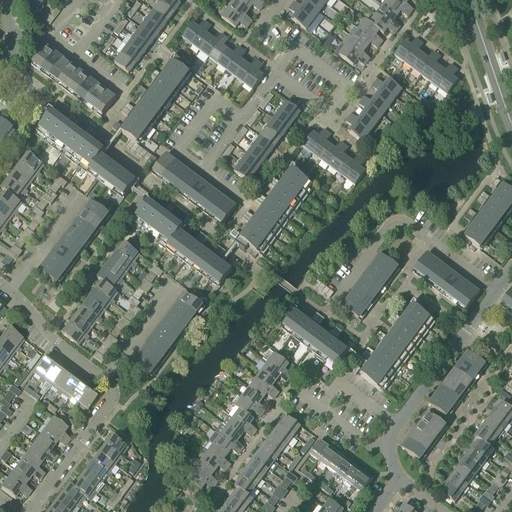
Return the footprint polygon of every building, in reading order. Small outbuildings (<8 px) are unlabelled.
[(40,13),(42,11),(27,0),(24,0),(19,8),(33,18),(38,11),(40,13)] [(41,7),(46,1),(45,0),(27,0),(42,11),(44,9),(41,7)] [(158,2),(174,15),(181,6),(172,0),(163,0),(162,2),(159,0),(158,2)] [(259,13),(262,9),(250,0),(236,0),(235,2),(249,13),(253,8),(259,13)] [(258,0),(250,0),(262,9),(265,5),(258,0)] [(319,14),(326,6),(317,0),(308,0),(305,4),(319,14)] [(390,0),(388,0),(383,8),(397,19),(400,14),(408,19),(411,15),(390,0)] [(408,0),(390,0),(411,15),(413,11),(406,6),(410,1),(408,0)] [(62,10),(67,3),(64,1),(59,7),(62,10)] [(168,24),(174,15),(158,2),(156,5),(159,7),(154,13),(168,24)] [(245,18),(249,13),(235,2),(229,11),(249,26),(252,23),(245,18)] [(132,10),(136,13),(140,7),(137,4),(132,10)] [(319,14),(305,4),(302,9),(295,4),(292,7),(313,23),(319,14)] [(306,32),(313,23),(292,7),(289,11),(296,16),(292,22),(306,32)] [(394,23),(397,19),(383,8),(377,17),(398,32),(400,29),(394,23)] [(131,20),(136,13),(132,10),(127,17),(131,20)] [(51,18),(55,20),(59,14),(56,11),(51,18)] [(249,26),(229,11),(222,20),(236,30),(239,25),(246,30),(249,26)] [(161,33),(168,24),(154,13),(149,19),(146,17),(145,20),(161,33)] [(395,36),(398,32),(377,17),(370,25),(366,22),(384,36),(388,31),(395,36)] [(50,27),(55,20),(51,18),(46,24),(50,27)] [(155,41),(161,33),(145,20),(143,22),(146,24),(141,30),(155,41)] [(119,28),(122,31),(127,24),(124,21),(119,28)] [(364,24),(359,31),(380,47),(383,43),(376,38),(379,33),(384,36),(366,22),(364,24)] [(192,47),(207,26),(204,23),(198,30),(193,26),(183,40),(192,47)] [(201,53),(211,39),(206,36),(211,29),(207,26),(192,47),(201,53)] [(117,37),(122,31),(119,28),(114,34),(117,37)] [(359,31),(355,28),(349,36),(348,36),(352,40),(366,50),(370,45),(377,51),(380,47),(359,31)] [(148,50),(155,41),(141,30),(136,37),(134,35),(132,37),(148,50)] [(209,60),(225,39),(221,36),(216,43),(211,39),(201,53),(209,60)] [(335,39),(330,36),(323,45),(327,49),(335,39)] [(342,45),(346,48),(367,64),(370,60),(363,55),(366,50),(352,40),(348,36),(342,45)] [(142,59),(148,50),(132,37),(130,39),(133,41),(128,48),(142,59)] [(106,45),(110,48),(115,41),(111,38),(106,45)] [(218,66),(228,52),(224,49),(229,42),(225,39),(209,60),(218,66)] [(404,65),(419,43),(416,41),(411,47),(405,43),(395,58),(404,65)] [(412,71),(423,57),(418,53),(423,46),(419,43),(404,65),(412,71)] [(105,54),(110,48),(106,45),(101,51),(105,54)] [(342,45),(333,56),(337,60),(339,57),(340,58),(354,68),(357,62),(364,68),(367,64),(346,48),(342,45)] [(50,61),(55,54),(46,47),(32,66),(41,73),(46,66),(50,60),(50,61)] [(136,67),(142,59),(128,48),(123,54),(121,52),(119,54),(136,67)] [(226,73),(242,52),(238,49),(233,56),(228,52),(218,66),(226,73)] [(235,79),(246,65),(241,62),(246,54),(242,52),(226,73),(235,79)] [(50,79),(64,61),(55,54),(50,61),(50,60),(46,66),(41,73),(50,79)] [(129,76),(136,67),(119,54),(117,56),(120,58),(115,65),(129,76)] [(421,77),(437,57),(433,54),(428,60),(423,57),(412,71),(421,77)] [(430,84),(440,70),(436,66),(441,59),(437,57),(421,77),(430,84)] [(135,145),(137,147),(190,76),(181,69),(184,65),(174,58),(171,63),(173,65),(122,134),(131,142),(132,142),(135,145)] [(67,74),(72,67),(64,61),(50,79),(58,86),(63,79),(63,80),(68,74),(67,74)] [(244,86),(259,65),(256,62),(250,69),(246,65),(235,79),(244,86)] [(259,65),(244,86),(253,92),(263,79),(258,74),(263,67),(259,65)] [(67,92),(81,74),(72,67),(67,74),(68,74),(63,80),(63,79),(58,86),(67,92)] [(439,90),(454,69),(450,67),(445,74),(440,70),(430,84),(439,90)] [(454,69),(439,90),(447,97),(458,83),(452,79),(458,72),(454,69)] [(151,75),(156,79),(159,75),(154,71),(151,75)] [(84,87),(90,80),(81,74),(67,92),(75,99),(80,92),(84,87)] [(153,83),(156,79),(151,75),(147,79),(153,83)] [(84,105),(98,87),(90,80),(84,87),(80,92),(75,99),(84,105)] [(374,85),(395,100),(402,91),(388,81),(384,86),(377,81),(374,85)] [(375,99),(389,109),(395,100),(374,85),(372,89),(378,94),(375,99)] [(102,100),(107,93),(98,87),(84,105),(93,112),(97,106),(98,106),(102,100)] [(138,92),(143,96),(146,92),(141,88),(138,92)] [(199,97),(203,91),(199,88),(195,94),(199,97)] [(140,101),(143,96),(138,92),(135,96),(140,101)] [(97,106),(93,112),(102,119),(116,100),(107,93),(102,100),(98,106),(97,106)] [(265,102),(268,105),(273,98),(270,95),(265,102)] [(361,102),(382,117),(389,109),(375,99),(371,104),(364,98),(361,102)] [(263,111),(268,105),(265,102),(260,108),(263,111)] [(362,116),(376,126),(382,117),(361,102),(358,106),(365,111),(362,116)] [(279,109),(277,111),(294,123),(301,115),(287,104),(282,111),(279,109)] [(125,110),(130,114),(133,110),(128,106),(125,110)] [(124,200),(136,184),(101,158),(104,154),(52,115),(54,112),(50,109),(37,126),(41,129),(37,134),(124,200)] [(127,118),(130,114),(125,110),(122,114),(127,118)] [(279,115),(274,122),(288,132),(294,123),(277,111),(276,113),(279,115)] [(252,119),(255,122),(260,115),(256,113),(252,119)] [(349,119),(370,135),(376,126),(362,116),(358,121),(351,116),(349,119)] [(75,117),(71,123),(76,127),(81,121),(75,117)] [(250,128),(255,122),(252,119),(247,126),(250,128)] [(363,144),(370,135),(349,119),(346,123),(353,128),(349,134),(363,144)] [(0,135),(8,141),(14,132),(0,121),(0,135)] [(266,126),(265,128),(281,141),(288,132),(274,122),(269,128),(266,126)] [(116,133),(117,133),(121,127),(117,124),(112,130),(116,133)] [(90,137),(94,131),(90,128),(86,134),(90,137)] [(266,132),(261,139),(275,149),(281,141),(265,128),(263,130),(266,132)] [(238,136),(242,139),(247,133),(243,130),(238,136)] [(94,131),(90,137),(94,140),(98,134),(94,131)] [(312,155),(327,134),(323,131),(318,138),(313,134),(302,148),(312,155)] [(320,162),(331,148),(326,144),(331,137),(327,134),(312,155),(320,162)] [(237,146),(242,139),(238,136),(234,143),(237,146)] [(253,143),(252,145),(268,158),(275,149),(261,139),(256,145),(253,143)] [(110,149),(113,145),(107,141),(104,145),(110,149)] [(131,151),(135,145),(132,142),(127,148),(131,151)] [(329,168),(345,147),(341,144),(336,151),(331,148),(320,162),(329,168)] [(135,154),(139,148),(137,147),(135,145),(131,151),(135,154)] [(252,149),(247,156),(262,166),(268,158),(252,145),(250,147),(252,149)] [(226,154),(229,156),(234,150),(230,147),(226,154)] [(337,175),(348,160),(343,157),(348,150),(345,147),(329,168),(337,175)] [(139,157),(144,151),(139,148),(135,154),(139,157)] [(143,160),(148,154),(144,151),(139,157),(143,160)] [(148,162),(151,157),(148,154),(143,160),(147,163),(148,162)] [(224,163),(229,156),(226,154),(221,160),(224,163)] [(39,178),(41,176),(39,174),(44,167),(28,156),(21,165),(39,178)] [(240,161),(238,163),(255,175),(262,166),(247,156),(243,162),(240,161)] [(151,157),(148,162),(153,166),(156,161),(155,159),(151,157)] [(161,182),(175,163),(166,157),(152,175),(161,182)] [(346,181),(362,160),(358,157),(353,164),(348,160),(337,175),(346,181)] [(362,160),(346,181),(355,188),(366,174),(360,170),(366,163),(362,160)] [(170,188),(184,170),(175,163),(161,182),(170,188)] [(233,239),(231,241),(233,242),(233,243),(236,245),(234,246),(237,248),(245,254),(246,254),(249,249),(254,252),(258,256),(259,256),(261,257),(267,249),(267,248),(274,240),(280,231),(285,224),(287,222),(293,214),(293,213),(299,205),(300,204),(304,199),(306,196),(313,187),(306,182),(304,180),(302,179),(304,177),(305,175),(304,174),(298,170),(300,167),(295,163),(293,167),(290,171),(292,173),(293,173),(287,181),(286,182),(281,189),(280,190),(274,199),(273,199),(267,207),(267,208),(261,216),(260,216),(254,225),(248,234),(247,234),(241,242),(239,241),(240,241),(237,239),(235,237),(233,239)] [(234,174),(248,184),(255,175),(238,163),(236,165),(239,167),(234,174)] [(38,180),(39,178),(21,165),(15,173),(31,185),(35,178),(38,180)] [(179,195),(192,176),(184,170),(170,188),(179,195)] [(26,192),(31,185),(15,173),(9,182),(26,195),(28,193),(26,192)] [(187,201),(201,183),(192,176),(179,195),(187,201)] [(496,189),(499,184),(500,183),(497,180),(492,186),(496,189)] [(6,194),(22,206),(18,202),(23,196),(25,197),(26,195),(9,182),(2,191),(6,194)] [(58,192),(61,188),(62,188),(56,183),(52,188),(58,192)] [(196,208),(210,189),(201,183),(187,201),(196,208)] [(58,192),(52,188),(49,193),(55,197),(58,192)] [(511,209),(511,193),(504,188),(464,240),(462,237),(458,242),(473,253),(476,249),(480,252),(511,209)] [(205,214),(218,196),(210,189),(196,208),(205,214)] [(0,202),(0,203),(17,216),(19,214),(17,213),(22,206),(6,194),(0,202)] [(480,198),(486,202),(489,198),(483,194),(480,198)] [(213,221),(227,202),(218,196),(205,214),(213,221)] [(220,289),(232,273),(180,234),(183,231),(146,203),(148,200),(146,198),(137,210),(141,213),(132,224),(202,276),(220,289)] [(483,206),(486,202),(480,198),(477,202),(483,206)] [(45,209),(49,205),(43,200),(40,205),(45,209)] [(227,202),(213,221),(222,228),(236,209),(227,202)] [(16,218),(17,216),(0,203),(0,216),(9,223),(14,217),(16,218)] [(110,217),(91,203),(85,212),(92,217),(97,221),(104,226),(110,217)] [(45,209),(40,205),(36,210),(42,214),(45,209)] [(467,215),(473,219),(476,215),(470,211),(467,215)] [(92,217),(85,212),(78,221),(97,235),(104,226),(97,221),(92,217)] [(470,223),(473,219),(467,215),(464,219),(470,223)] [(4,230),(9,223),(0,216),(0,229),(5,233),(6,232),(4,230)] [(91,243),(95,237),(97,235),(78,221),(72,230),(79,235),(78,235),(84,239),(91,243)] [(36,230),(40,226),(34,222),(31,226),(36,230)] [(36,230),(31,226),(27,231),(33,235),(36,230)] [(84,252),(91,243),(84,239),(78,235),(79,235),(72,230),(65,238),(84,252)] [(200,243),(205,237),(201,234),(196,240),(200,243)] [(205,237),(200,243),(204,246),(209,240),(205,237)] [(78,261),(84,252),(65,238),(59,247),(66,252),(72,256),(71,256),(78,261)] [(24,248),(27,244),(27,243),(21,239),(18,243),(23,247),(24,248)] [(24,248),(23,247),(18,243),(14,248),(20,252),(24,248)] [(117,254),(135,268),(137,265),(135,264),(140,257),(124,245),(117,254)] [(503,246),(499,251),(504,254),(507,250),(503,246)] [(66,252),(59,247),(52,256),(71,269),(78,261),(71,256),(72,256),(66,252)] [(217,256),(222,250),(218,247),(213,253),(217,256)] [(249,249),(246,254),(250,257),(254,252),(249,249)] [(222,250),(217,256),(221,259),(226,253),(222,250)] [(254,252),(250,257),(255,260),(258,256),(254,252)] [(134,270),(135,268),(117,254),(111,263),(127,274),(131,268),(134,270)] [(422,281),(436,262),(427,255),(413,274),(422,281)] [(10,265),(14,261),(14,260),(8,256),(5,261),(10,265)] [(65,278),(69,272),(71,269),(52,256),(46,264),(53,269),(52,270),(56,272),(58,274),(58,273),(65,278)] [(374,265),(393,279),(400,270),(381,256),(374,265)] [(10,265),(5,261),(1,265),(7,270),(10,265)] [(237,270),(240,266),(234,262),(231,266),(237,270)] [(431,287),(445,268),(436,262),(422,281),(431,287)] [(122,281),(127,274),(111,263),(104,272),(122,285),(124,283),(122,281)] [(58,287),(65,278),(58,273),(58,274),(56,272),(52,270),(53,269),(46,264),(39,273),(58,287)] [(368,274),(386,288),(393,279),(374,265),(368,274)] [(439,294),(453,275),(445,268),(431,287),(439,294)] [(121,287),(122,285),(104,272),(98,280),(118,295),(114,292),(119,285),(121,287)] [(149,278),(154,282),(158,277),(152,273),(149,278)] [(361,283),(380,297),(386,288),(368,274),(361,283)] [(448,300),(462,281),(453,275),(439,294),(448,300)] [(151,287),(154,282),(149,278),(145,282),(151,287)] [(113,302),(118,295),(98,280),(102,284),(96,292),(114,306),(115,304),(113,302)] [(456,306),(470,288),(462,281),(448,300),(456,306)] [(317,291),(322,285),(318,282),(313,288),(317,291)] [(355,291),(373,305),(380,297),(361,283),(355,291)] [(321,294),(326,288),(322,285),(317,291),(321,294)] [(325,297),(330,291),(326,288),(321,294),(325,297)] [(470,288),(456,306),(465,313),(480,295),(470,288)] [(136,295),(141,299),(145,294),(139,290),(136,295)] [(330,291),(325,297),(329,300),(334,294),(330,291)] [(348,300),(367,314),(373,305),(355,291),(348,300)] [(509,313),(511,309),(511,291),(500,307),(509,313)] [(112,308),(114,306),(96,292),(89,301),(105,313),(110,306),(112,308)] [(138,304),(141,299),(136,295),(132,300),(138,304)] [(197,318),(204,308),(186,295),(179,304),(197,318)] [(360,323),(367,314),(348,300),(341,309),(360,323)] [(100,319),(105,313),(89,301),(83,310),(101,323),(102,321),(100,319)] [(361,378),(381,393),(434,323),(433,322),(435,319),(414,302),(411,306),(414,309),(361,378)] [(191,326),(197,318),(179,304),(172,313),(191,326)] [(336,369),(348,353),(296,315),(298,312),(294,308),(286,318),(290,322),(283,330),(336,369)] [(99,325),(101,323),(83,310),(76,318),(92,330),(97,324),(99,325)] [(133,320),(136,316),(136,315),(130,311),(127,316),(133,320)] [(184,335),(191,326),(172,313),(166,321),(184,335)] [(316,323),(320,317),(316,314),(312,320),(316,323)] [(129,325),(129,324),(133,320),(127,316),(123,320),(129,325)] [(320,317),(316,323),(320,326),(324,320),(320,317)] [(87,337),(92,330),(76,318),(70,327),(88,341),(90,338),(87,337)] [(178,344),(184,335),(166,321),(159,330),(178,344)] [(86,343),(88,341),(70,327),(63,336),(79,348),(84,341),(86,343)] [(333,336),(337,330),(334,327),(329,333),(333,336)] [(120,337),(123,333),(117,328),(114,333),(120,337)] [(171,352),(178,344),(159,330),(153,339),(171,352)] [(337,330),(333,336),(337,339),(341,333),(337,330)] [(1,340),(19,353),(21,351),(19,350),(24,343),(8,331),(1,340)] [(116,342),(120,337),(114,333),(110,338),(116,342)] [(381,342),(385,337),(379,333),(375,338),(381,342)] [(165,361),(171,352),(153,339),(146,347),(165,361)] [(18,355),(19,353),(1,340),(0,341),(0,352),(11,360),(16,354),(18,355)] [(352,350),(355,347),(349,342),(346,346),(352,350)] [(107,355),(110,351),(110,350),(104,346),(101,350),(107,355)] [(158,370),(165,361),(146,347),(140,356),(158,370)] [(477,355),(479,352),(480,350),(476,347),(472,352),(477,355)] [(103,359),(107,355),(101,350),(97,355),(103,359)] [(6,367),(11,360),(0,352),(0,365),(6,370),(8,368),(6,367)] [(289,366),(270,352),(262,361),(266,364),(289,381),(292,376),(285,371),(289,366)] [(461,362),(480,376),(487,367),(468,353),(461,362)] [(97,355),(94,359),(102,365),(106,361),(103,359),(97,355)] [(31,362),(35,365),(40,359),(36,356),(31,362)] [(133,365),(149,377),(151,379),(158,370),(140,356),(133,365)] [(41,384),(54,365),(45,359),(34,374),(41,380),(39,382),(41,384)] [(30,372),(35,365),(31,362),(26,369),(30,372)] [(473,385),(480,376),(461,362),(455,371),(473,385)] [(266,367),(261,374),(275,384),(279,379),(286,384),(289,381),(266,364),(264,366),(266,367)] [(51,388),(63,372),(54,365),(41,384),(43,385),(45,383),(51,388)] [(356,376),(361,370),(357,367),(352,373),(356,376)] [(467,394),(473,385),(455,371),(448,380),(467,394)] [(58,397),(72,378),(63,372),(51,388),(58,393),(56,395),(58,397)] [(19,380),(22,382),(27,376),(23,373),(19,380)] [(272,388),(275,384),(261,374),(256,381),(254,379),(253,381),(276,398),(279,394),(272,388)] [(68,400),(80,385),(72,378),(58,397),(60,398),(62,396),(68,400)] [(18,389),(22,382),(19,380),(14,386),(18,389)] [(460,402),(467,394),(448,380),(442,388),(460,402)] [(273,401),(276,398),(253,381),(252,383),(254,384),(249,391),(262,401),(266,396),(273,401)] [(75,410),(89,391),(80,385),(68,400),(75,405),(73,408),(75,410)] [(454,411),(460,402),(442,388),(435,397),(454,411)] [(26,389),(23,393),(30,398),(33,394),(26,389)] [(89,391),(75,410),(77,411),(79,409),(86,414),(98,398),(89,391)] [(259,406),(262,401),(249,391),(244,398),(242,396),(240,398),(263,415),(266,411),(259,406)] [(6,397),(11,401),(15,397),(9,392),(6,397)] [(33,394),(30,398),(37,403),(39,399),(33,394)] [(8,406),(11,401),(6,397),(2,402),(8,406)] [(447,420),(454,411),(435,397),(428,406),(447,420)] [(231,405),(235,408),(236,409),(237,409),(240,412),(240,411),(249,419),(250,418),(253,413),(260,419),(263,415),(240,398),(239,400),(236,398),(231,405)] [(48,411),(50,407),(43,402),(41,406),(48,411)] [(493,412),(511,425),(511,424),(511,423),(510,422),(511,419),(511,411),(502,404),(498,409),(496,408),(493,412)] [(197,406),(193,411),(196,415),(201,409),(197,406)] [(50,407),(48,411),(54,416),(57,412),(50,407)] [(0,412),(0,413),(6,418),(8,419),(11,415),(7,412),(3,408),(0,412)] [(229,416),(229,417),(231,419),(254,436),(257,432),(250,427),(254,421),(250,418),(249,419),(240,411),(240,412),(237,409),(236,409),(235,408),(229,416)] [(510,427),(511,425),(493,412),(487,420),(503,432),(507,426),(510,427)] [(65,424),(67,420),(61,415),(58,419),(65,424)] [(440,438),(447,429),(429,415),(422,424),(440,438)] [(222,426),(227,429),(241,439),(244,434),(251,439),(254,436),(231,419),(229,417),(222,426)] [(285,417),(278,426),(296,439),(297,437),(296,436),(295,435),(299,431),(300,428),(287,419),(285,417)] [(67,445),(70,441),(63,436),(67,431),(53,420),(46,429),(67,445)] [(67,420),(65,424),(71,429),(74,425),(67,420)] [(497,439),(503,432),(487,420),(480,429),(498,443),(500,441),(497,439)] [(434,446),(440,438),(422,424),(415,432),(434,446)] [(221,425),(215,434),(216,434),(219,436),(241,453),(244,449),(240,446),(237,444),(241,439),(227,429),(222,426),(221,425)] [(295,441),(296,439),(278,426),(272,434),(287,446),(292,439),(295,441)] [(64,449),(67,445),(46,429),(40,438),(54,448),(57,443),(64,449)] [(480,429),(474,438),(478,441),(490,450),(490,449),(495,443),(497,444),(498,443),(480,429)] [(427,455),(434,446),(415,432),(409,441),(427,455)] [(216,434),(209,442),(214,446),(228,456),(231,451),(235,454),(238,456),(241,453),(219,436),(216,434)] [(282,453),(287,446),(272,434),(265,443),(283,456),(284,454),(282,453)] [(113,437),(106,447),(124,460),(125,458),(123,456),(131,446),(126,442),(123,445),(113,437)] [(50,453),(54,448),(40,438),(33,446),(54,462),(57,458),(50,453)] [(306,447),(309,449),(314,443),(311,440),(306,447)] [(421,464),(427,455),(409,441),(402,450),(421,464)] [(494,452),(490,449),(490,450),(478,441),(471,450),(489,463),(491,462),(488,460),(494,452)] [(282,458),(283,456),(265,443),(259,451),(274,463),(279,456),(282,458)] [(317,466),(331,448),(327,445),(325,447),(320,443),(310,456),(317,462),(315,464),(317,466)] [(51,466),(54,462),(33,446),(27,455),(41,466),(44,461),(51,466)] [(207,451),(206,453),(228,470),(231,466),(224,461),(228,456),(214,446),(209,453),(207,451)] [(122,462),(124,460),(106,447),(99,455),(115,467),(120,460),(122,462)] [(304,456),(309,449),(306,447),(301,453),(304,456)] [(327,470),(339,454),(331,448),(317,466),(319,467),(321,465),(327,470)] [(488,465),(489,463),(471,450),(465,458),(481,470),(485,464),(488,465)] [(252,460),(270,474),(272,475),(278,466),(274,463),(259,451),(252,460)] [(225,474),(228,470),(206,453),(205,455),(206,456),(201,463),(215,474),(218,469),(225,474)] [(334,479),(348,461),(339,454),(327,470),(334,475),(332,477),(334,479)] [(37,470),(41,466),(27,455),(20,464),(41,480),(44,476),(37,470)] [(110,473),(115,467),(99,455),(93,464),(111,477),(112,475),(110,473)] [(293,464),(296,466),(301,460),(298,457),(293,464)] [(476,477),(481,470),(465,458),(458,467),(476,481),(478,479),(476,477)] [(269,475),(270,474),(252,460),(246,469),(261,480),(266,474),(269,475)] [(135,467),(134,468),(138,471),(141,466),(134,461),(132,465),(135,467)] [(344,483),(356,467),(348,461),(334,479),(336,480),(338,478),(344,483)] [(211,478),(215,474),(201,463),(196,470),(194,469),(193,470),(215,487),(218,483),(211,478)] [(38,483),(41,480),(20,464),(14,472),(28,483),(31,478),(38,483)] [(109,480),(111,477),(93,464),(86,472),(102,484),(107,478),(109,480)] [(291,473),(296,466),(293,464),(288,470),(291,473)] [(351,492),(365,473),(356,467),(344,483),(351,488),(350,490),(351,492)] [(475,482),(476,481),(458,467),(452,476),(468,487),(473,481),(475,482)] [(138,471),(134,468),(130,474),(133,476),(138,471)] [(256,487),(261,480),(246,469),(239,477),(257,491),(259,489),(256,487)] [(502,473),(508,477),(511,473),(506,469),(502,473)] [(215,487),(193,470),(192,472),(193,473),(188,481),(201,491),(205,486),(212,491),(215,487)] [(307,479),(310,476),(304,471),(301,475),(307,479)] [(24,488),(28,483),(14,472),(7,481),(28,497),(31,493),(24,488)] [(102,484),(86,472),(80,481),(98,495),(104,486),(102,484)] [(365,473),(351,492),(353,493),(355,491),(362,496),(374,480),(365,473)] [(505,481),(508,477),(502,473),(499,477),(505,481)] [(310,476),(307,479),(313,484),(316,480),(310,476)] [(463,494),(468,487),(452,476),(445,484),(464,498),(465,496),(463,494)] [(248,498),(254,491),(256,492),(257,491),(239,477),(236,481),(239,483),(235,488),(237,490),(248,498)] [(283,483),(289,488),(292,483),(286,479),(283,483)] [(25,501),(28,497),(7,481),(1,490),(15,500),(18,495),(25,501)] [(80,481),(73,490),(89,502),(91,503),(98,495),(80,481)] [(130,481),(125,488),(129,491),(134,484),(130,481)] [(285,492),(286,492),(289,488),(283,483),(280,488),(285,492)] [(324,492),(327,488),(320,483),(317,487),(324,492)] [(462,500),(464,498),(445,484),(443,488),(445,490),(441,495),(448,500),(452,503),(455,505),(460,498),(462,500)] [(89,502),(69,486),(62,495),(80,509),(82,507),(80,506),(85,499),(89,502)] [(489,490),(495,494),(498,490),(493,486),(489,490)] [(125,488),(118,496),(122,499),(129,491),(125,488)] [(327,488),(324,492),(331,497),(333,493),(327,488)] [(230,499),(247,511),(249,510),(247,508),(252,501),(248,498),(237,490),(230,499)] [(492,499),(495,494),(489,490),(486,495),(492,499)] [(78,511),(80,509),(62,495),(56,504),(66,511),(78,511)] [(276,505),(279,501),(273,496),(270,501),(276,505)] [(341,505),(344,501),(337,496),(335,500),(341,505)] [(116,499),(112,505),(116,508),(120,502),(116,499)] [(247,511),(230,499),(223,507),(229,511),(247,511)] [(273,509),(276,505),(270,501),(267,505),(273,509)] [(343,511),(344,511),(330,501),(324,509),(322,507),(321,509),(324,511),(343,511)] [(344,501),(341,505),(348,510),(351,506),(344,501)] [(109,503),(107,506),(113,511),(116,508),(112,505),(109,502),(109,503)] [(477,508),(482,511),(485,507),(480,503),(477,508)]
